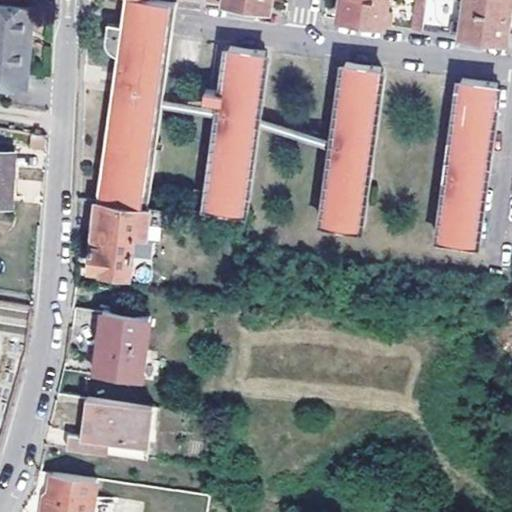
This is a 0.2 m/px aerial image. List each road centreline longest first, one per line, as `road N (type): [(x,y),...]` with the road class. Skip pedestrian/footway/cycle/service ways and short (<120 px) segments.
road 1 (residential): [(0,483),(26,408),(47,297),(67,0)]
road 2 (residential): [(301,40),(511,68)]
road 3 (residential): [(175,23),(301,40)]
